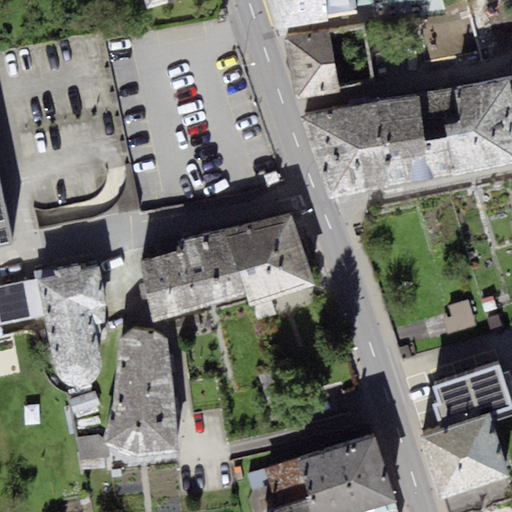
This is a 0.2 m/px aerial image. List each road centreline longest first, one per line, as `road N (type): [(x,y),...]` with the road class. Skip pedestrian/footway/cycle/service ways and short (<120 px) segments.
road 1 (residential): [(313,186),(0,256)]
road 2 (primary): [(424,511),(323,209)]
road 3 (primary): [(313,186),(249,0)]
road 4 (residential): [(323,209),(511,170)]
